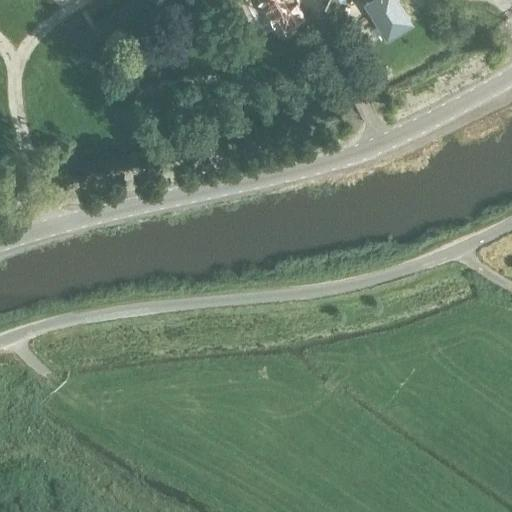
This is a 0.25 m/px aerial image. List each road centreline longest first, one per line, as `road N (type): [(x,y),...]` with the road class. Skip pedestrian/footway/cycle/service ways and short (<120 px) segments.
road 1 (tertiary): [(511,78),(334,164),(0,247)]
road 2 (unclassified): [(0,345),(111,312),(292,292),(416,266),(511,226)]
road 3 (track): [(342,375),(294,417),(144,452),(246,511)]
road 4 (track): [(78,1),(18,60),(14,94),(53,228)]
road 5 (track): [(144,452),(9,342)]
